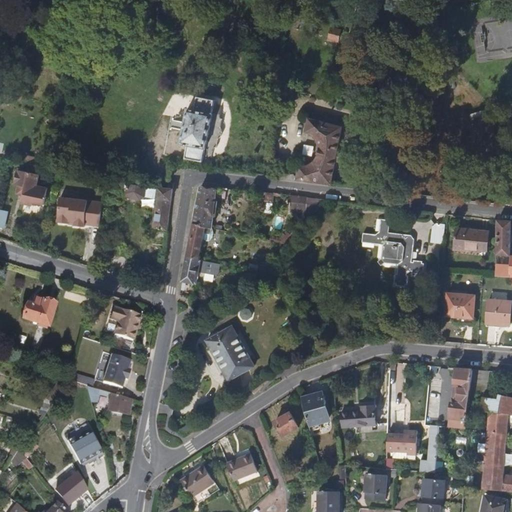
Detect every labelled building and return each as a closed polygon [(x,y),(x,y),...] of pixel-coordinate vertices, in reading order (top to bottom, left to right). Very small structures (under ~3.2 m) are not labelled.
[(340,70),(338,79),(337,82),(354,86),(357,74),(340,70)] [(337,82),(338,79),(333,77),(329,90),(334,92),(337,82)] [(463,99),(456,77),(414,90),(422,112),(463,99)] [(215,101),(198,97),(195,110),(188,108),(180,145),(187,146),(185,159),(203,162),(205,150),(206,149),(214,114),(213,113),(215,101)] [(503,156),(492,114),(489,115),(501,157),(503,156)] [(501,157),(489,115),(466,121),(479,163),(501,157)] [(351,131),(341,129),(326,125),(309,121),(307,134),(310,135),(313,136),(315,138),(317,140),(319,143),(320,147),(321,150),(321,153),(320,156),(319,158),(318,161),(316,163),(314,165),(311,167),(307,168),(305,169),(301,169),(299,169),(297,180),(330,184),(341,186),(349,143),(351,131)] [(380,139),(351,131),(349,143),(390,153),(392,142),(391,142),(380,139)] [(392,136),(382,133),(380,139),(391,142),(392,136)] [(406,146),(392,142),(390,153),(383,191),(397,193),(406,146)] [(43,158),(27,155),(25,164),(42,167),(43,158)] [(40,174),(18,169),(15,185),(18,185),(17,192),(24,193),(23,195),(22,203),(32,206),(33,203),(44,205),(48,188),(37,185),(40,174)] [(125,199),(143,202),(146,188),(127,185),(125,199)] [(153,198),(154,187),(146,186),(145,197),(153,198)] [(154,187),(153,198),(158,199),(154,231),(167,233),(172,191),(154,187)] [(193,223),(206,226),(211,227),(217,190),(215,189),(200,187),(193,223)] [(314,214),(317,198),(295,194),(292,210),(314,214)] [(103,202),(61,197),(58,219),(60,222),(67,223),(69,220),(75,221),(74,226),(84,227),(85,225),(100,227),(103,202)] [(431,212),(411,210),(410,219),(427,221),(431,218),(431,212)] [(389,220),(380,220),(380,231),(379,232),(375,235),(363,234),(362,242),(382,244),(381,259),(384,262),(398,263),(398,267),(394,270),(393,282),(396,283),(396,285),(404,286),(404,283),(407,284),(407,276),(406,276),(406,273),(409,271),(411,270),(411,272),(420,273),(420,271),(423,271),(424,264),(421,264),(421,261),(413,260),(413,262),(411,262),(413,239),(410,234),(388,232),(389,220)] [(511,221),(499,220),(497,253),(510,255),(511,221)] [(186,256),(199,259),(206,226),(193,223),(186,256)] [(445,225),(434,224),(431,227),(430,243),(443,244),(445,225)] [(489,231),(455,226),(452,248),(464,250),(464,248),(487,251),(489,231)] [(219,264),(199,259),(186,256),(181,281),(194,283),(197,271),(214,274),(217,272),(219,264)] [(509,265),(497,264),(496,275),(509,276),(509,265)] [(474,296),(448,294),(446,315),(456,316),(472,317),(474,296)] [(55,304),(34,297),(31,306),(28,305),(24,318),(39,324),(39,326),(46,329),(47,326),(48,326),(55,304)] [(511,301),(490,299),(488,322),(510,324),(511,301)] [(120,311),(113,309),(109,319),(116,321),(113,335),(132,341),(134,332),(137,325),(139,315),(120,310),(120,311)] [(254,366),(231,326),(205,340),(228,381),(254,366)] [(128,360),(101,353),(92,381),(120,389),(122,380),(125,381),(128,372),(125,371),(128,360)] [(466,368),(455,368),(454,383),(455,383),(460,384),(458,402),(453,402),(451,402),(450,417),(455,418),(454,428),(466,429),(471,387),(472,376),(465,375),(466,368)] [(77,374),(75,381),(91,385),(93,379),(77,374)] [(484,378),(472,376),(471,387),(483,390),(484,378)] [(58,394),(59,394),(68,381),(59,379),(44,401),(52,403),(58,394)] [(498,394),(483,390),(481,402),(495,406),(498,394)] [(327,401),(324,391),(301,398),(309,425),(329,419),(324,402),(327,401)] [(58,394),(52,403),(45,414),(48,420),(62,401),(59,394),(58,394)] [(130,399),(112,394),(108,407),(114,408),(115,405),(127,409),(130,399)] [(487,412),(507,415),(511,416),(511,414),(511,396),(511,397),(498,394),(495,406),(481,402),(480,410),(487,412)] [(376,425),(374,404),(360,406),(360,409),(341,411),(342,427),(376,425)] [(507,415),(487,412),(486,430),(482,488),(511,490),(511,475),(502,475),(507,420),(507,415)] [(298,428),(290,413),(274,421),(282,437),(298,428)] [(18,419),(11,417),(10,421),(5,419),(3,427),(25,433),(27,426),(18,423),(18,419)] [(437,426),(429,425),(428,443),(436,444),(437,426)] [(416,431),(407,431),(407,436),(403,436),(403,435),(402,435),(386,435),(386,453),(392,453),(392,460),(406,460),(406,456),(416,456),(416,431)] [(102,452),(91,432),(76,440),(75,437),(67,442),(80,465),(102,452)] [(21,447),(25,455),(37,449),(33,441),(21,447)] [(18,449),(12,447),(10,456),(13,457),(19,449),(18,449)] [(257,471),(250,453),(240,457),(241,459),(227,464),(234,480),(257,471)] [(214,483),(203,465),(180,481),(191,498),(214,483)] [(87,490),(77,473),(55,491),(68,506),(87,490)] [(385,475),(364,473),(362,498),(383,500),(385,475)] [(420,505),(437,506),(439,506),(441,480),(421,479),(420,505)] [(506,499),(485,495),(481,511),(502,511),(503,509),(506,499)] [(316,511),(337,511),(338,500),(317,500),(316,511)] [(63,511),(53,502),(42,511),(63,511)]
